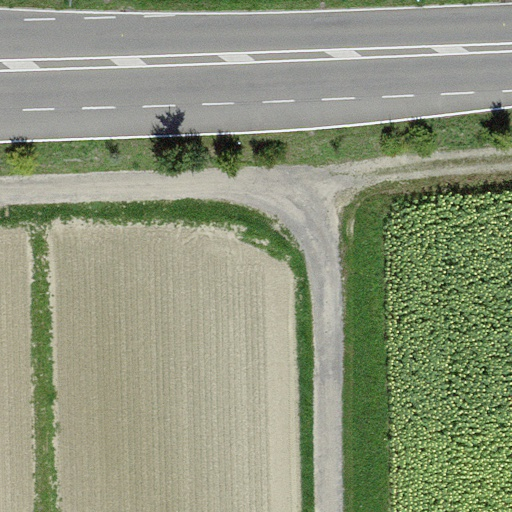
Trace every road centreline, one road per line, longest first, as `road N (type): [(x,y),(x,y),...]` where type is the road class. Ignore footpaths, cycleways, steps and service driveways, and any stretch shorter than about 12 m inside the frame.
road 1 (track): [(0,187),(263,183),(311,202),(331,252),(337,511)]
road 2 (primary): [(511,50),(152,69)]
road 3 (track): [(311,202),(387,173),(511,161)]
road 4 (tertiary): [(0,98),(152,69)]
road 5 (tertiary): [(152,69),(0,46)]
road 6 (primary): [(152,69),(0,69)]
